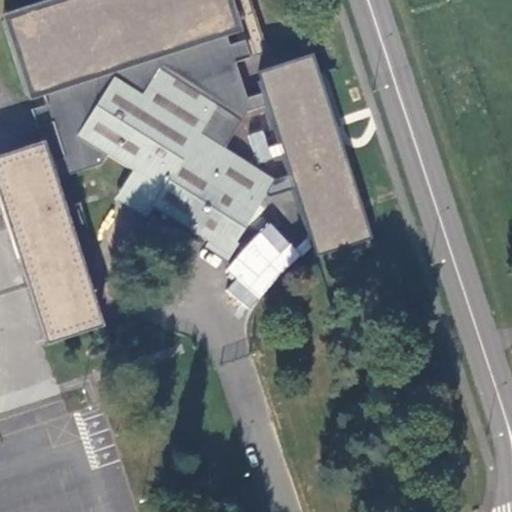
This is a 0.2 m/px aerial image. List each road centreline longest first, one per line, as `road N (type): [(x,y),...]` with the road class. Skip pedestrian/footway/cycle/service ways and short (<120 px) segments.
road 1 (tertiary): [(370,0),(497,385)]
road 2 (tertiary): [(497,385),(506,511)]
